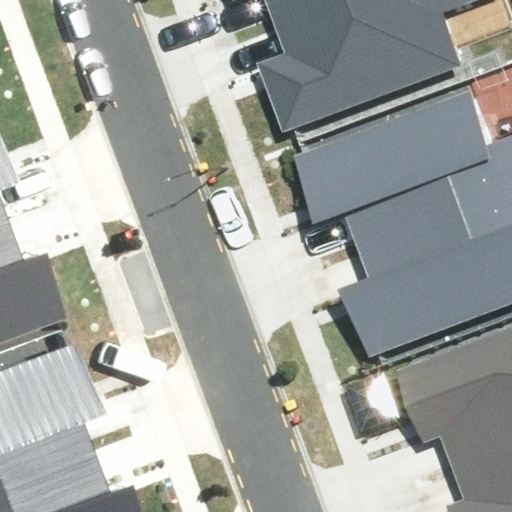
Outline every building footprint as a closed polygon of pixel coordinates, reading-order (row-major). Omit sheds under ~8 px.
[(266,53),(291,119),(466,55),(448,5),(461,0),(311,0),(283,11),(294,42),(266,53)] [(279,0),(283,11),(311,0),(279,0)] [(478,85),(303,150),(328,217),(356,206),(367,237),(511,183),(511,129),(497,135),(478,85)] [(351,280),(376,346),(511,295),(511,183),(367,237),(379,269),(351,280)] [(0,330),(54,312),(28,241),(9,248),(0,222),(0,330)] [(445,425),(457,458),(511,438),(511,322),(405,360),(431,430),(445,425)] [(70,326),(0,350),(0,475),(91,443),(76,403),(95,396),(70,326)] [(460,511),(511,511),(511,438),(457,458),(467,492),(455,497),(460,511)] [(0,511),(136,511),(124,475),(105,482),(91,443),(0,475),(0,511)]
